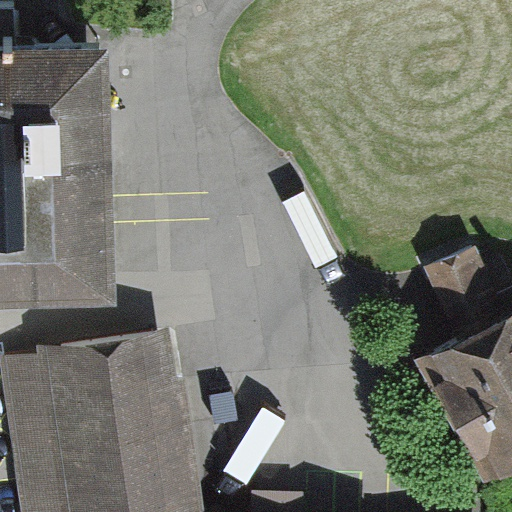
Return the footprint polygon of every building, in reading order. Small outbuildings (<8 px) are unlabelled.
[(0,0),(0,22),(16,22),(15,0),(0,0)] [(0,279),(117,276),(110,19),(16,22),(0,22),(0,279)] [(476,234),(425,258),(457,323),(506,295),(476,234)] [(415,347),(485,469),(511,453),(511,291),(506,295),(457,323),(415,347)] [(38,343),(0,350),(0,351),(24,511),(215,511),(216,510),(207,509),(186,369),(179,370),(170,314),(36,336),(38,343)]
